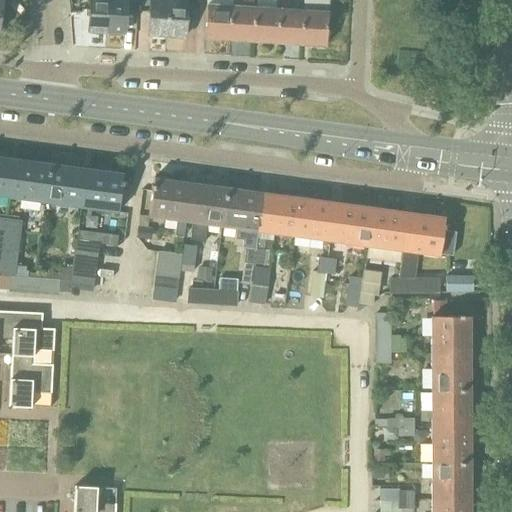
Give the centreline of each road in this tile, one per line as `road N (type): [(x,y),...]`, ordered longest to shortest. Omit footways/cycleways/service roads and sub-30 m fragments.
road 1 (residential): [(0,128),(395,182),(420,148)]
road 2 (secondary): [(420,148),(52,100)]
road 3 (residential): [(348,93),(51,69)]
